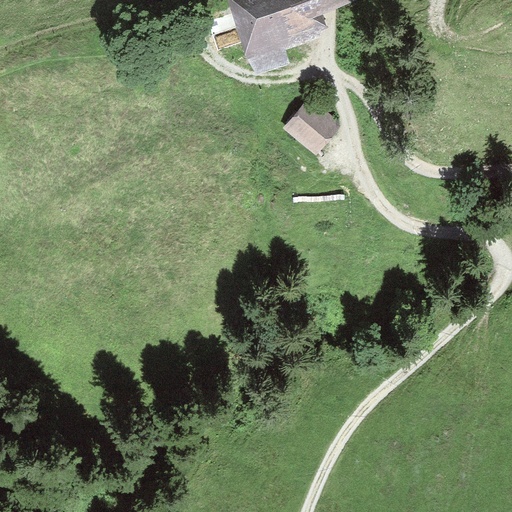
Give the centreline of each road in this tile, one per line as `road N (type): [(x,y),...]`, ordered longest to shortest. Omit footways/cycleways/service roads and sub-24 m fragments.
road 1 (track): [(333,76),(362,171),(386,210),(408,225),(485,239),(504,266),(491,296),(349,427),(307,511)]
road 2 (track): [(511,169),(418,168),(396,150),(363,93),(333,76)]
road 3 (track): [(333,76),(249,76),(221,64),(192,33)]
